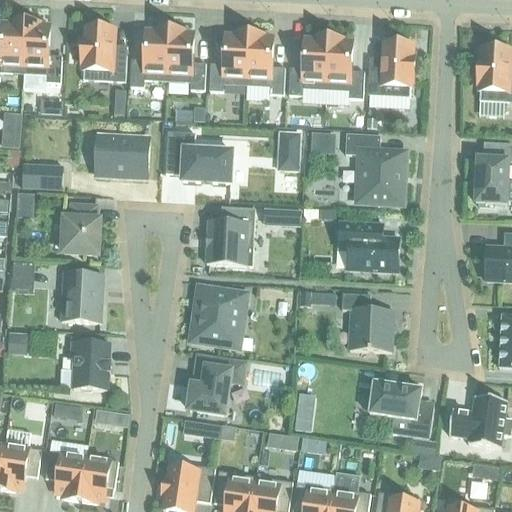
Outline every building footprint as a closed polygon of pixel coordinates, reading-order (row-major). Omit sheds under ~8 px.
[(24,77),(27,26),(12,26),(12,28),(3,27),(2,49),(2,57),(0,56),(0,83),(1,84),(1,76),(24,77)] [(24,77),(47,78),(47,86),(61,87),(62,60),(49,59),(49,52),(50,30),(42,29),(42,27),(27,26),(24,77)] [(90,29),(90,32),(86,32),(86,43),(84,43),(82,68),(84,69),(84,84),(85,84),(85,83),(126,85),(127,58),(114,57),(115,33),(111,33),(112,30),(90,29)] [(145,83),(168,85),(171,34),(156,33),(156,36),(147,35),(146,57),(146,64),(132,64),(130,91),(144,92),(145,83)] [(186,35),(171,34),(168,85),(191,86),(191,94),(205,95),(206,67),(192,67),(193,59),(194,37),(186,37),(186,35)] [(247,89),(250,38),(235,37),(235,40),(226,39),(225,61),(225,68),(211,68),(210,95),(224,96),(224,87),(247,89)] [(247,89),(271,90),(270,98),(284,99),(286,72),(272,71),(272,63),(274,42),(265,41),(265,39),(250,38),(247,89)] [(329,42),(314,42),(314,44),(305,43),(304,65),(305,65),(304,73),(290,72),(289,99),(303,100),(303,92),(326,93),(329,42)] [(344,43),(329,42),(326,93),(350,94),(349,102),(363,103),(365,76),(351,75),(351,67),(352,67),(353,46),(344,45),(344,43)] [(385,47),(383,71),(370,71),(368,98),(409,100),(409,101),(410,101),(411,86),(413,86),(415,60),(413,60),(413,49),(410,49),(410,45),(388,44),(388,47),(385,47)] [(486,49),(486,52),(482,52),(482,63),(480,63),(478,89),(481,89),(480,105),(481,105),(481,104),(511,105),(511,77),(510,78),(511,54),(508,54),(508,50),(486,49)] [(48,116),(71,116),(70,101),(48,101),(48,116)] [(5,117),(3,134),(22,135),(23,118),(5,117)] [(231,187),(233,155),(195,153),(196,137),(169,136),(166,178),(183,179),(183,185),(231,187)] [(318,137),(319,156),(341,156),(340,136),(318,137)] [(302,176),(305,138),(280,137),(278,174),(302,176)] [(347,137),(346,158),(359,159),(359,168),(363,168),(360,208),(401,210),(402,175),(406,175),(407,155),(380,154),(381,139),(347,137)] [(97,160),(96,179),(112,180),(112,182),(132,183),(132,181),(148,182),(150,143),(98,140),(97,149),(93,149),(93,160),(97,160)] [(476,207),(479,207),(479,211),(494,212),(494,208),(507,208),(509,165),(511,165),(511,148),(485,147),(484,163),(478,162),(477,179),(476,190),(477,190),(476,207)] [(24,169),(26,151),(11,150),(10,167),(24,169)] [(64,171),(24,169),(23,193),(63,195),(64,171)] [(361,189),(361,176),(348,176),(348,189),(361,189)] [(98,258),(100,224),(96,224),(97,211),(73,209),(72,223),(66,223),(64,257),(98,258)] [(222,211),(221,225),(209,224),(209,239),(208,238),(207,252),(208,252),(207,268),(247,270),(248,251),(254,251),(256,213),(222,211)] [(311,225),(326,224),(326,212),(311,212),(311,225)] [(282,213),(281,230),(300,230),(301,214),(282,213)] [(340,226),(339,253),(349,253),(348,274),(398,276),(400,243),(382,242),(379,239),(377,239),(377,229),(383,229),(384,228),(340,226)] [(511,238),(506,238),(505,239),(511,240),(511,249),(509,249),(506,252),(488,251),(486,284),(511,285),(511,238)] [(36,268),(14,267),(14,273),(13,282),(12,282),(12,295),(18,295),(18,289),(35,290),(36,268)] [(105,280),(105,279),(64,277),(63,291),(65,292),(64,324),(61,323),(61,325),(101,327),(102,308),(103,308),(104,293),(99,293),(100,280),(105,280)] [(205,291),(203,305),(197,304),(191,346),(228,351),(230,337),(241,339),(248,297),(205,291)] [(318,306),(341,308),(342,296),(319,295),(318,306)] [(370,313),(371,299),(343,297),(342,314),(352,314),(350,354),(392,356),(394,315),(370,313)] [(502,319),(502,321),(500,370),(499,370),(499,372),(501,372),(511,372),(511,320),(504,320),(504,319),(502,319)] [(29,352),(28,331),(15,332),(17,353),(29,352)] [(0,341),(0,354),(12,355),(13,342),(0,341)] [(106,361),(106,347),(72,345),(71,361),(75,361),(74,375),(62,374),(61,391),(73,391),(73,393),(82,393),(84,396),(91,396),(93,394),(108,395),(109,376),(110,376),(111,366),(109,366),(110,361),(106,361)] [(225,419),(233,365),(202,361),(198,389),(193,389),(189,414),(225,419)] [(288,392),(292,373),(257,367),(254,386),(288,392)] [(422,393),(375,386),(370,418),(410,424),(408,440),(429,443),(434,407),(420,405),(422,393)] [(501,453),(503,439),(511,440),(511,439),(511,422),(506,422),(508,405),(475,401),(473,416),(453,413),(449,439),(469,442),(468,448),(501,453)] [(119,424),(119,410),(103,411),(103,424),(119,424)] [(35,445),(37,434),(18,431),(17,443),(35,445)] [(413,443),(411,456),(435,460),(437,446),(413,443)] [(5,449),(0,482),(0,492),(0,493),(0,492),(16,495),(16,491),(23,492),(25,479),(38,481),(42,454),(5,449)] [(87,461),(50,456),(46,483),(58,484),(56,497),(64,499),(63,502),(80,504),(87,461)] [(119,466),(87,461),(80,504),(98,507),(98,504),(105,505),(107,492),(115,493),(119,466)] [(193,511),(194,505),(211,507),(215,473),(172,466),(169,482),(166,482),(163,502),(166,502),(164,511),(193,511)] [(219,476),(215,507),(227,509),(226,511),(251,511),(256,481),(219,476)] [(256,481),(251,511),(289,511),(293,486),(256,481)] [(331,511),(334,492),(297,487),(293,511),(331,511)] [(334,492),(331,511),(368,511),(371,498),(334,492)] [(418,511),(420,502),(379,497),(376,511),(418,511)]
